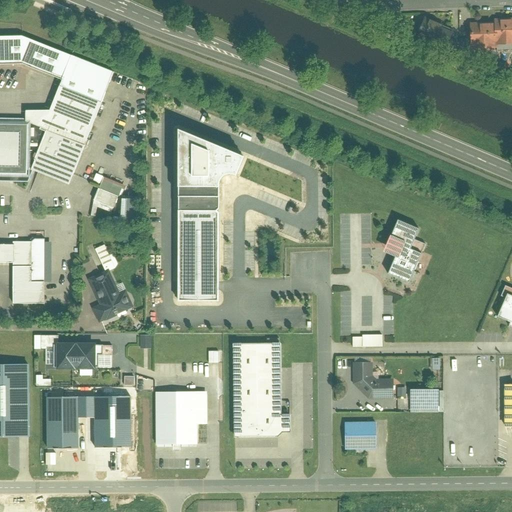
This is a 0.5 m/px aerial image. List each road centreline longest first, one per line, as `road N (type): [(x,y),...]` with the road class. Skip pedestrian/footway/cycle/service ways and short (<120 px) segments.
road 1 (primary): [(100,0),(511,173)]
road 2 (unclassified): [(313,266),(322,282),(325,484)]
road 3 (unclassified): [(511,483),(325,484)]
road 4 (residential): [(334,12),(511,0)]
road 5 (unclassified): [(175,486),(0,488)]
road 6 (unclassified): [(325,484),(175,486)]
